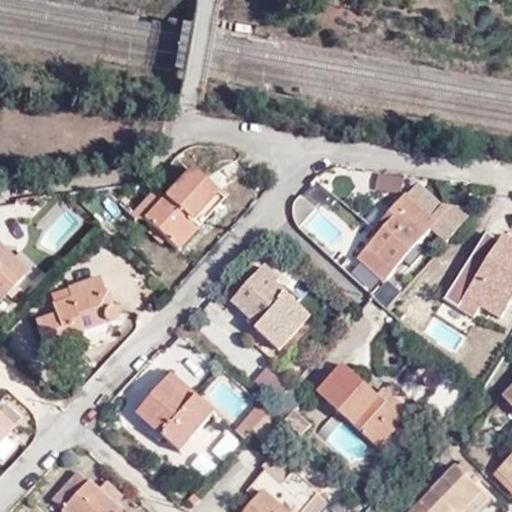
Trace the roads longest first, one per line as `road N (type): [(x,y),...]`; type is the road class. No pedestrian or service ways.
road 1 (residential): [(283,145),(274,197),(254,230),(65,423)]
road 2 (residential): [(0,195),(134,175),(190,133),(216,129),(283,145)]
road 3 (residential): [(511,173),(283,145)]
road 4 (residential): [(65,423),(170,511)]
